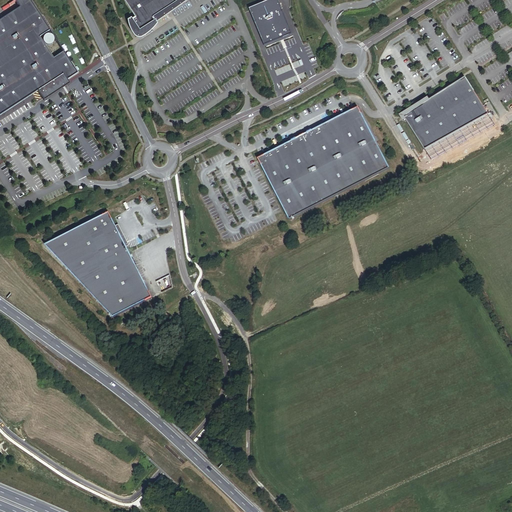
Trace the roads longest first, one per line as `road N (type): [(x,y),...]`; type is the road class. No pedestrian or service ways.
road 1 (unclassified): [(164,172),(184,274),(223,358),(216,409),(127,499),(66,472),(0,422)]
road 2 (motorway): [(252,511),(148,414),(0,304)]
road 3 (track): [(195,296),(223,305),(245,334),(248,471),(281,511)]
road 4 (tertiary): [(338,67),(171,153)]
road 5 (unclassified): [(152,149),(78,0)]
